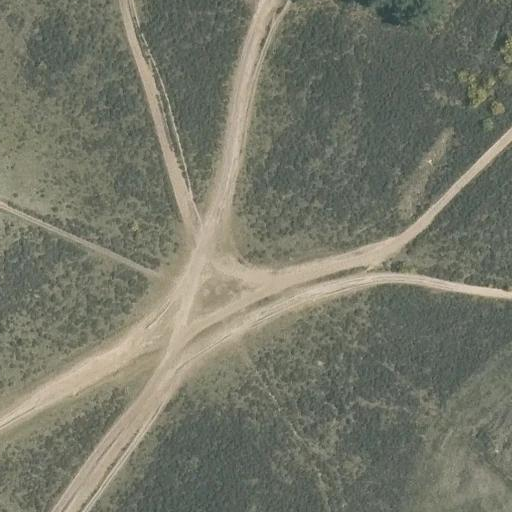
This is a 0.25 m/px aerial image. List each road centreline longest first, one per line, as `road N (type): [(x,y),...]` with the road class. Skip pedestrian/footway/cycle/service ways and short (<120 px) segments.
road 1 (track): [(121,0),(210,293)]
road 2 (track): [(188,334),(71,511)]
